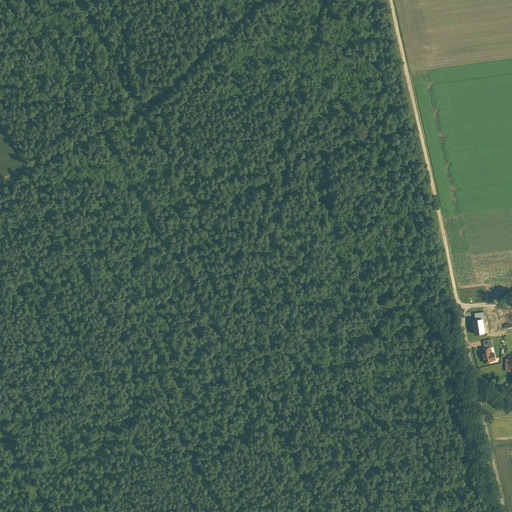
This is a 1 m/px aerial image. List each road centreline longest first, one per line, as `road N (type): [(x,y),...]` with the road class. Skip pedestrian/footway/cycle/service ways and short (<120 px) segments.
road 1 (track): [(459,307),(392,0)]
road 2 (residential): [(506,511),(459,307)]
